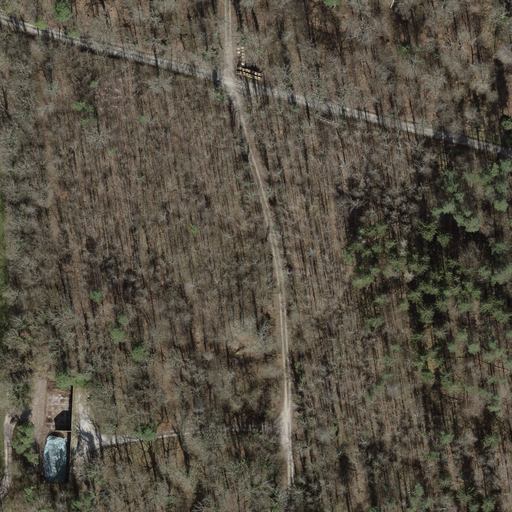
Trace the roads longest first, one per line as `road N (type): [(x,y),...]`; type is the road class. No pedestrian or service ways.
road 1 (track): [(290,511),(275,239),(230,79),(228,0)]
road 2 (track): [(0,497),(15,295),(0,81)]
road 3 (track): [(511,152),(230,79)]
road 4 (track): [(0,19),(230,79)]
road 5 (track): [(287,428),(220,427),(88,444)]
